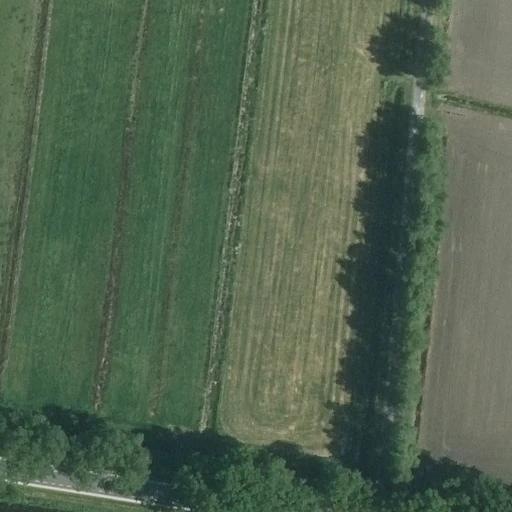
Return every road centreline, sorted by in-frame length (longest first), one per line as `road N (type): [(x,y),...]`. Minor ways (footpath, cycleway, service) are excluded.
road 1 (unclassified): [(378,511),(426,0)]
road 2 (tertiary): [(301,511),(0,465)]
